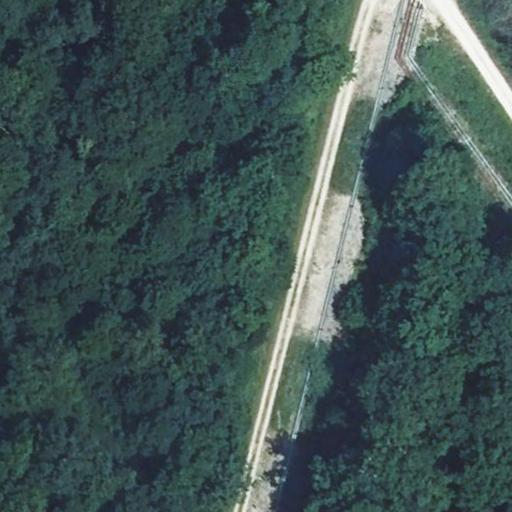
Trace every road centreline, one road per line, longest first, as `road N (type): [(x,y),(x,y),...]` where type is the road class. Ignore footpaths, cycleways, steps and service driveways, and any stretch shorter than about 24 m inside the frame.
road 1 (track): [(242,511),(372,0)]
road 2 (track): [(511,96),(438,0)]
